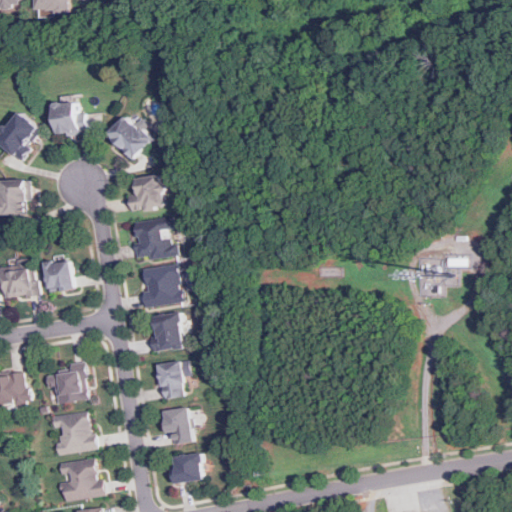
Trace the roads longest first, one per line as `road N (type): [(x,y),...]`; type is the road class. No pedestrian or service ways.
road 1 (residential): [(84,183),(109,249),(151,511)]
road 2 (residential): [(214,511),(511,457)]
road 3 (residential): [(0,338),(120,318)]
